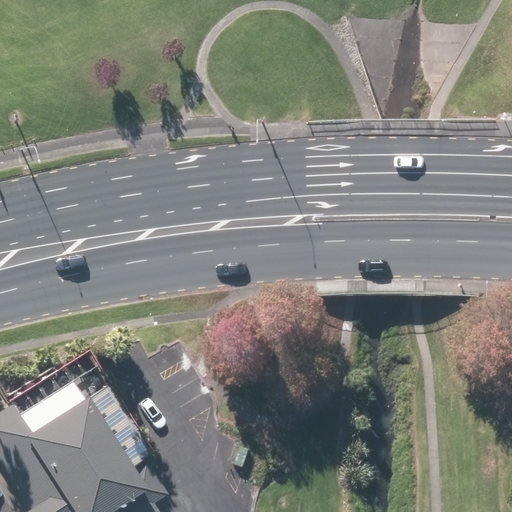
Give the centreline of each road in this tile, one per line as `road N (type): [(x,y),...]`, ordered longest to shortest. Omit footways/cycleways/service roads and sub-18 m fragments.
road 1 (primary): [(511,248),(235,248),(0,296)]
road 2 (primary): [(0,219),(186,187),(355,175)]
road 3 (primary): [(355,175),(511,151)]
road 4 (primary): [(355,175),(511,182)]
